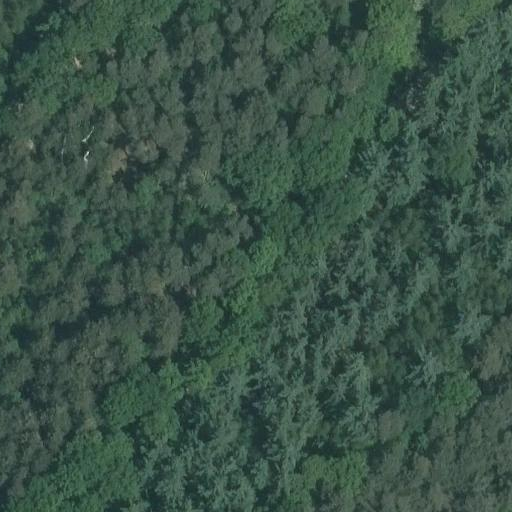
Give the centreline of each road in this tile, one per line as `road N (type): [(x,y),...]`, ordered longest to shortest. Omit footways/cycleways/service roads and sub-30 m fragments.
road 1 (track): [(346,189),(73,511)]
road 2 (track): [(501,0),(346,189)]
road 3 (track): [(390,0),(346,189)]
road 4 (track): [(0,106),(158,0)]
